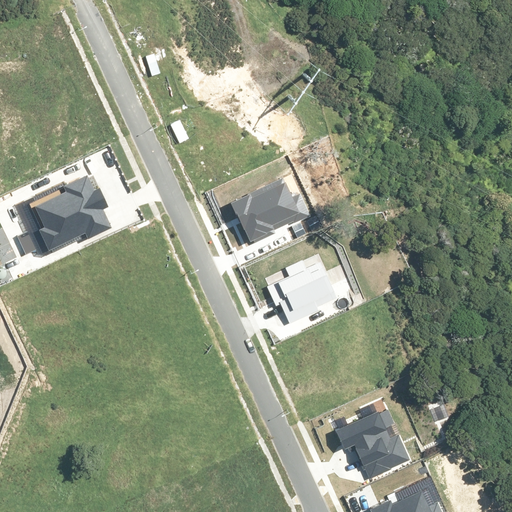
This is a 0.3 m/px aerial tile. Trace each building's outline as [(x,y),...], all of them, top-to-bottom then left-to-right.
[(45,224),(39,227),(48,246),(85,228),(88,234),(113,222),(105,206),(110,203),(101,184),(94,185),(87,169),(62,181),(64,186),(33,200),(45,224)] [(231,203),(250,245),(278,233),(277,229),(310,214),(301,194),(290,198),(282,180),(231,203)] [(288,275),(266,284),(275,304),(279,303),(287,320),(318,306),(317,303),(334,296),(318,261),(306,266),(302,258),(284,265),(288,275)] [(335,425),(343,443),(355,439),(369,473),(408,456),(397,431),(390,434),(386,425),(393,420),(386,403),(335,425)] [(439,427),(432,412),(419,418),(426,433),(439,427)] [(445,447),(440,432),(429,435),(434,450),(445,447)] [(446,464),(442,451),(432,454),(436,467),(446,464)] [(391,500),(371,509),(371,511),(442,511),(439,502),(428,507),(421,493),(392,505),(391,500)]
